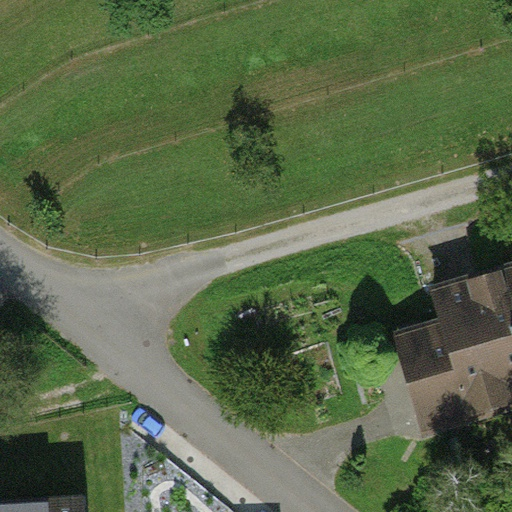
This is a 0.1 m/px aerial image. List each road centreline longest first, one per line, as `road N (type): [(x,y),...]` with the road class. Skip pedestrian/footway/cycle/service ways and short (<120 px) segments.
road 1 (track): [(80,320),(511,186)]
road 2 (residential): [(314,511),(0,249)]
